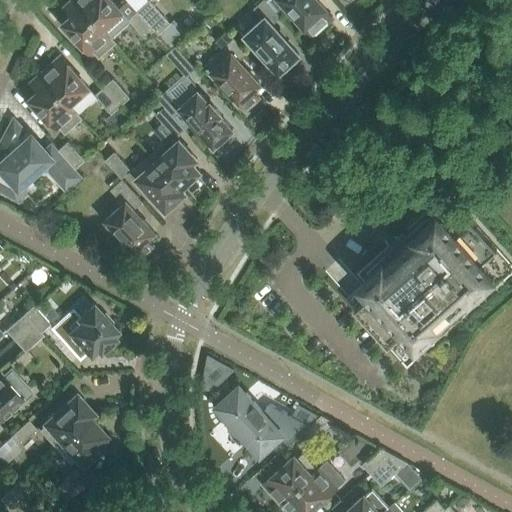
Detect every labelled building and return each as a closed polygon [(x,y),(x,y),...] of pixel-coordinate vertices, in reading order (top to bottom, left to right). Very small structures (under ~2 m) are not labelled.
[(115,42),(77,0),(76,0),(82,6),(63,23),(91,54),(94,52),(99,57),(115,42)] [(112,38),(131,21),(145,37),(154,29),(137,11),(128,1),(120,9),(112,0),(77,0),(115,42),(116,42),(112,38)] [(149,1),(137,11),(154,29),(158,34),(170,23),(150,0),(149,1)] [(299,54),(273,24),(281,17),(266,0),(262,0),(254,8),(263,18),(245,35),(279,72),(283,68),(286,71),(297,60),(295,58),(299,54)] [(333,17),(317,0),(280,0),(313,35),(333,17)] [(172,42),(184,31),(174,19),(170,23),(158,34),(171,49),(176,45),(172,42)] [(260,83),(239,61),(248,53),(228,30),(216,41),(223,48),(205,64),(246,109),(259,97),(252,90),(260,83)] [(196,68),(176,45),(171,49),(166,53),(187,76),(196,68)] [(89,87),(61,56),(41,73),(82,118),(70,104),(89,87)] [(82,118),(41,73),(41,74),(48,82),(29,99),(57,130),(61,127),(65,133),(82,118)] [(130,97),(113,78),(104,86),(121,105),(130,97)] [(121,105),(104,86),(95,95),(112,113),(121,105)] [(233,129),(220,115),(221,114),(211,102),(209,103),(198,90),(196,92),(191,87),(176,100),(181,105),(179,107),(214,146),(217,143),(219,145),(232,134),(230,132),(233,129)] [(186,129),(165,106),(156,114),(176,137),(186,129)] [(76,168),(59,149),(50,156),(33,137),(27,142),(14,128),(10,128),(0,147),(0,187),(16,197),(49,168),(68,189),(83,176),(76,168)] [(200,171),(193,163),(188,157),(192,153),(180,139),(172,146),(167,140),(151,155),(181,188),(200,171)] [(85,159),(68,141),(59,149),(76,168),(85,159)] [(131,170),(114,151),(105,160),(122,178),(131,170)] [(181,188),(151,155),(135,169),(140,175),(137,178),(166,210),(179,198),(175,194),(181,188)] [(154,232),(134,209),(143,201),(122,178),(110,189),(124,204),(106,219),(141,257),(154,246),(147,238),(154,232)] [(407,366),(511,272),(511,263),(455,200),(417,234),(419,236),(408,245),(414,251),(401,263),(395,257),(385,266),(383,264),(346,298),(355,308),(407,366)] [(117,330),(93,303),(78,317),(80,320),(69,330),(90,354),(97,348),(100,351),(115,337),(112,334),(117,330)] [(49,323),(33,305),(23,313),(32,322),(40,331),(49,323)] [(13,339),(32,322),(23,313),(5,330),(13,339)] [(24,351),(43,335),(40,331),(32,322),(13,339),(24,351)] [(0,417),(30,391),(11,369),(0,379),(0,417)] [(310,425),(270,403),(263,411),(247,393),(245,394),(238,386),(225,397),(227,399),(219,406),(228,417),(227,422),(228,426),(230,431),(232,435),(236,438),(240,440),(244,441),(249,441),(259,451),(273,438),(275,440),(280,435),(289,444),(303,431),(310,425)] [(61,441),(89,415),(83,409),(88,405),(76,392),(43,421),(61,441)] [(92,447),(106,434),(89,415),(61,441),(82,464),(96,452),(92,447)] [(311,441),(333,421),(321,415),(310,425),(303,431),(311,441)] [(18,445),(36,428),(28,419),(10,435),(18,445)] [(372,474),(394,454),(381,447),(362,464),(372,474)] [(295,455),(263,483),(281,503),(320,467),(320,466),(317,469),(303,453),(297,458),(295,455)] [(395,472),(407,462),(394,454),(372,474),(381,485),(395,472)] [(320,467),(281,503),(289,496),(304,511),(308,511),(338,486),(345,479),(328,460),(320,467)] [(407,462),(395,472),(410,489),(422,478),(407,462)] [(67,499),(90,479),(79,467),(56,487),(67,499)] [(9,506),(27,490),(31,486),(23,477),(1,497),(9,506)] [(364,495),(344,511),(384,511),(395,502),(395,501),(389,506),(372,488),(364,495)] [(467,511),(470,511),(472,505),(469,499),(464,497),(459,500),(456,505),(459,511),(461,511),(467,511)] [(440,511),(445,508),(437,499),(422,511),(440,511)] [(404,511),(395,502),(384,511),(404,511)]
